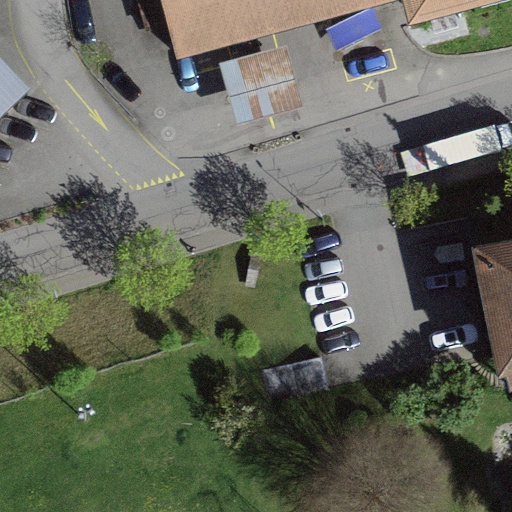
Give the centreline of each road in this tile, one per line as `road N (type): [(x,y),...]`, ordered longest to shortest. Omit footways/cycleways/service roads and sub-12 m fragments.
road 1 (primary): [(0,318),(511,144)]
road 2 (unclassified): [(511,102),(0,265)]
